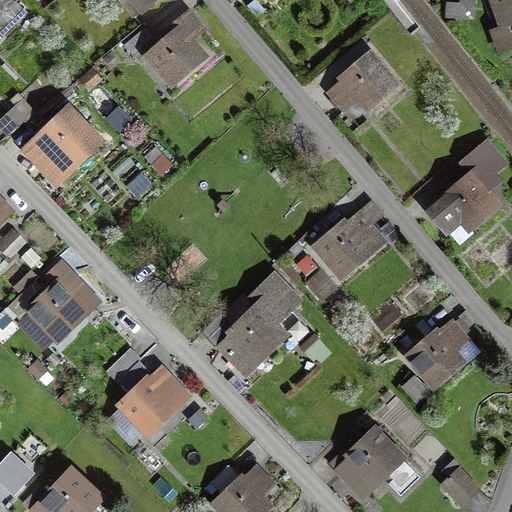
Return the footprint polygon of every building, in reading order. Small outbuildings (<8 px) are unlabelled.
[(0,0),(0,30),(21,12),(9,0),(0,0)] [(126,0),(135,13),(153,0),(126,0)] [(458,0),(459,3),(448,2),(447,17),(461,18),(462,4),(474,5),(474,0),(458,0)] [(511,0),(492,0),(502,31),(495,33),(501,50),(511,46),(511,0)] [(188,15),(145,52),(171,82),(201,57),(189,42),(202,31),(188,15)] [(371,56),(328,89),(343,108),(355,98),(364,109),(395,85),(371,56)] [(68,111),(27,148),(57,180),(98,142),(68,111)] [(472,172),(429,210),(458,242),(500,205),(483,185),(507,165),(486,141),(463,162),(472,172)] [(0,202),(0,220),(9,213),(0,202)] [(366,204),(316,245),(341,276),(380,244),(365,226),(376,216),(366,204)] [(54,286),(30,309),(59,339),(99,301),(59,260),(44,276),(54,286)] [(222,315),(203,333),(242,374),(284,335),(273,324),(298,301),(275,276),(250,300),(256,306),(233,327),(222,315)] [(450,319),(407,356),(434,387),(462,362),(453,352),(468,339),(450,319)] [(128,351),(105,370),(115,383),(139,363),(128,351)] [(161,368),(121,405),(147,433),(187,396),(161,368)] [(370,426),(332,462),(363,496),(402,460),(370,426)] [(456,463),(438,477),(462,506),(480,492),(456,463)] [(210,481),(220,491),(238,474),(229,464),(210,481)] [(257,468),(217,503),(224,511),(263,511),(269,507),(259,497),(272,485),(257,468)] [(41,484),(26,502),(37,511),(85,511),(100,497),(71,471),(51,493),(41,484)]
